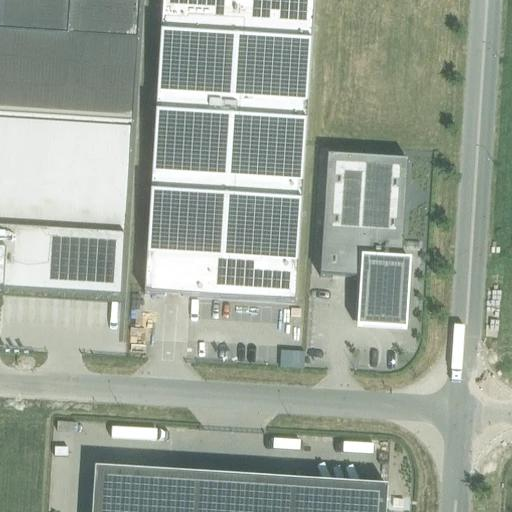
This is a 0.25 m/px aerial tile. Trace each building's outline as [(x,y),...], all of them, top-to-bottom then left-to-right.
[(0,0),(0,117),(132,126),(139,0),(0,0)] [(161,0),(144,296),(295,305),(314,0),(161,0)] [(0,321),(119,329),(132,126),(0,117),(0,321)] [(320,278),(360,281),(357,329),(406,333),(408,293),(410,264),(402,263),(408,163),(328,159),(320,278)] [(278,365),(300,367),(301,351),(279,350),(278,365)] [(385,511),(387,489),(169,475),(156,474),(95,471),(92,511),(385,511)]
